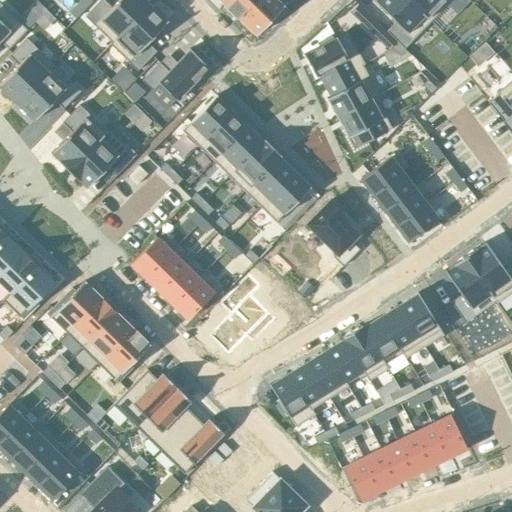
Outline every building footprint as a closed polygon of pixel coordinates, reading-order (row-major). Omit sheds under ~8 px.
[(91,0),(81,0),(77,4),(83,9),(92,0),(91,0)] [(103,0),(99,0),(84,16),(111,42),(109,43),(109,44),(149,3),(145,0),(118,0),(111,8),(103,0)] [(224,5),(223,6),(231,14),(232,12),(239,19),(257,0),(226,0),(223,3),(224,5)] [(257,0),(239,19),(254,34),(255,35),(265,25),(268,28),(286,9),(283,6),(287,2),(284,0),(257,0)] [(374,0),(374,1),(395,22),(386,31),(404,48),(430,21),(408,0),(376,0),(376,1),(374,0)] [(408,0),(430,21),(450,0),(408,0)] [(0,41),(8,49),(27,29),(0,3),(0,41)] [(149,3),(109,44),(137,71),(156,51),(147,42),(167,21),(164,17),(165,16),(155,6),(153,7),(149,3)] [(77,4),(69,12),(74,18),(83,9),(77,4)] [(304,54),(303,54),(305,58),(305,59),(306,58),(308,63),(307,63),(308,64),(315,77),(316,76),(316,75),(318,74),(324,85),(363,63),(346,31),(336,37),(335,36),(334,37),(332,39),(330,35),(317,43),(318,46),(304,54)] [(389,34),(383,39),(392,48),(397,42),(389,34)] [(18,65),(0,82),(0,86),(2,89),(0,90),(10,101),(12,99),(15,102),(53,64),(26,38),(8,56),(18,65)] [(397,42),(392,48),(400,56),(406,50),(397,42)] [(160,62),(142,80),(151,90),(158,83),(176,100),(194,82),(197,84),(207,74),(204,71),(208,67),(190,49),(169,71),(160,62)] [(363,63),(324,85),(330,95),(326,97),(327,99),(328,98),(333,108),(332,108),(333,109),(333,108),(336,113),(335,113),(335,114),(336,113),(338,117),(378,95),(362,65),(364,64),(363,63)] [(53,64),(15,102),(33,119),(32,120),(33,121),(54,99),(63,108),(80,91),(70,81),(67,84),(50,68),(54,65),(53,64)] [(497,95),(488,103),(504,122),(511,114),(511,78),(496,93),(497,95)] [(427,79),(422,85),(430,94),(436,88),(427,79)] [(216,95),(181,130),(197,146),(232,111),(229,108),(228,107),(225,105),(225,104),(224,104),(216,96),(217,96),(217,95),(216,95)] [(378,95),(338,117),(340,120),(339,121),(340,121),(342,125),(342,126),(343,126),(348,136),(347,136),(348,137),(352,135),(358,146),(391,128),(375,98),(379,95),(378,95)] [(70,132),(50,153),(51,154),(52,153),(58,159),(57,160),(67,170),(107,129),(105,130),(78,104),(61,123),(70,132)] [(232,111),(197,146),(213,161),(247,126),(244,123),(244,122),(243,123),(241,120),(241,119),(240,119),(232,111)] [(247,126),(213,161),(228,176),(264,139),(263,139),(262,140),(260,138),(259,137),(259,138),(256,135),(256,134),(255,134),(247,126)] [(107,129),(67,170),(78,180),(79,179),(86,186),(85,187),(86,188),(106,166),(115,175),(136,154),(126,144),(125,146),(107,129)] [(428,137),(422,142),(430,152),(436,147),(428,137)] [(264,139),(228,176),(244,191),(280,154),(277,152),(277,151),(276,151),(273,148),(274,148),(273,147),(273,148),(264,139)] [(436,147),(430,152),(437,161),(443,157),(436,147)] [(280,154),(244,191),(259,206),(293,171),(285,163),(286,163),(285,162),(284,163),(281,160),(282,159),(281,158),(281,159),(279,157),(280,155),(280,154)] [(389,157),(360,179),(372,195),(401,173),(389,157)] [(165,162),(159,168),(168,176),(173,171),(165,162)] [(138,166),(128,177),(135,184),(146,174),(138,166)] [(451,168),(445,172),(453,182),(459,177),(451,168)] [(173,171),(168,176),(176,185),(182,179),(173,171)] [(293,171),(259,206),(275,222),(310,186),(309,185),(309,186),(306,184),(307,183),(306,182),(305,183),(302,180),(303,179),(302,179),(302,180),(293,171)] [(401,173),(372,195),(384,210),(413,188),(401,173)] [(459,177),(453,182),(460,192),(466,187),(459,177)] [(413,188),(384,210),(396,225),(425,203),(413,188)] [(196,193),(190,198),(198,207),(204,201),(196,193)] [(204,201),(198,207),(207,215),(213,209),(204,201)] [(351,241),(357,234),(339,217),(341,214),(328,201),(306,224),(336,253),(333,257),(342,266),(359,249),(351,241)] [(425,203),(396,225),(408,242),(437,219),(425,203)] [(194,210),(188,216),(197,224),(202,218),(194,210)] [(219,216),(214,222),(223,230),(228,225),(219,216)] [(202,218),(197,224),(205,233),(211,227),(202,218)] [(234,232),(229,238),(238,246),(243,240),(234,232)] [(8,233),(0,240),(0,272),(21,250),(14,243),(16,240),(8,233)] [(156,237),(130,264),(145,278),(170,252),(156,237)] [(221,237),(216,242),(224,251),(230,245),(221,237)] [(475,248),(464,256),(497,303),(511,291),(511,258),(501,266),(484,242),(483,242),(484,243),(476,249),(475,248)] [(230,245),(224,251),(233,259),(239,254),(230,245)] [(21,250),(0,272),(0,284),(8,292),(1,299),(3,301),(39,263),(31,255),(29,258),(21,250)] [(170,252),(145,278),(158,291),(184,265),(170,252)] [(444,270),(443,270),(461,295),(450,302),(465,322),(495,301),(496,303),(497,303),(464,256),(452,264),(453,266),(445,271),(444,270)] [(39,263),(3,301),(22,319),(48,293),(45,291),(53,282),(37,266),(39,264),(39,263)] [(184,265),(158,291),(172,304),(198,278),(184,265)] [(238,314),(217,337),(237,356),(255,337),(261,343),(283,321),(259,298),(269,287),(256,274),(228,304),(238,314)] [(198,278),(172,304),(187,319),(212,293),(198,278)] [(71,288),(46,314),(49,316),(49,317),(50,317),(65,332),(100,296),(84,280),(74,291),(71,288)] [(328,280),(306,302),(314,310),(341,293),(328,280)] [(416,294),(398,305),(424,347),(443,335),(420,297),(420,296),(419,296),(417,292),(416,293),(416,294)] [(100,296),(65,332),(81,347),(116,311),(115,311),(117,310),(109,302),(107,303),(100,296)] [(390,310),(380,316),(406,358),(424,347),(398,305),(395,307),(394,307),(394,308),(391,310),(390,309),(390,310)] [(116,311),(81,347),(96,362),(131,327),(116,311)] [(361,325),(360,326),(387,369),(388,369),(384,363),(401,352),(405,358),(406,358),(380,316),(370,323),(370,322),(369,323),(366,325),(365,325),(365,326),(362,327),(361,325)] [(5,326),(0,331),(0,336),(3,340),(12,331),(5,326)] [(352,331),(342,337),(369,380),(387,369),(360,326),(357,328),(356,327),(356,328),(353,331),(352,330),(352,331)] [(131,327),(96,362),(113,379),(114,380),(117,382),(142,357),(139,354),(149,344),(148,342),(148,343),(131,327)] [(20,334),(12,343),(23,354),(32,345),(20,334)] [(335,344),(325,350),(347,386),(364,375),(368,381),(369,380),(342,337),(341,338),(342,340),(340,341),(339,341),(339,342),(335,344),(335,343),(334,344),(335,344)] [(316,355),(306,362),(328,397),(347,386),(325,350),(321,352),(320,352),(321,353),(317,355),(316,355)] [(298,367),(288,373),(314,414),(311,408),(328,397),(306,362),(303,364),(303,363),(302,364),(299,366),(298,366),(298,367)] [(448,364),(438,369),(441,376),(452,371),(448,364)] [(47,366),(41,372),(50,380),(56,374),(47,366)] [(146,369),(112,404),(136,428),(176,387),(161,373),(156,378),(146,369)] [(438,369),(427,375),(431,382),(441,376),(438,369)] [(269,383),(268,384),(278,400),(276,401),(283,413),(285,412),(294,426),(314,414),(288,373),(285,375),(284,375),(284,376),(281,378),(280,377),(279,378),(280,378),(270,384),(269,383)] [(56,374),(50,380),(59,389),(64,383),(56,374)] [(42,381),(36,386),(45,395),(50,389),(42,381)] [(409,383),(399,388),(402,395),(413,390),(409,383)] [(176,387),(136,428),(159,450),(193,415),(185,406),(191,401),(176,387)] [(399,388),(388,394),(392,401),(402,395),(399,388)] [(50,389),(45,395),(53,403),(59,398),(50,389)] [(428,390),(417,395),(420,402),(431,397),(428,390)] [(417,395),(406,400),(409,407),(420,402),(417,395)] [(370,402),(360,407),(363,414),(374,409),(370,402)] [(7,404),(0,411),(0,441),(22,419),(7,404)] [(97,404),(86,415),(95,424),(100,418),(105,413),(97,404)] [(393,406),(382,411),(386,418),(397,413),(393,406)] [(69,407),(63,413),(72,421),(78,416),(69,407)] [(360,407),(349,412),(353,420),(363,414),(360,407)] [(382,411),(372,417),(375,424),(386,418),(382,411)] [(449,414),(431,423),(447,457),(466,448),(449,414)] [(193,415),(159,450),(183,473),(223,433),(207,418),(202,423),(193,415)] [(78,416),(72,421),(81,430),(86,424),(78,416)] [(100,418),(95,424),(103,431),(108,426),(100,418)] [(22,419),(0,441),(0,448),(10,458),(36,432),(22,419)] [(431,423),(414,432),(430,465),(447,457),(431,423)] [(359,424),(348,429),(352,436),(363,431),(359,424)] [(334,426),(323,431),(327,438),(337,433),(334,426)] [(92,429),(86,435),(95,443),(100,437),(92,429)] [(348,429),(338,434),(341,441),(352,436),(348,429)] [(323,431),(313,436),(316,443),(327,438),(323,431)] [(36,432),(10,458),(24,472),(49,445),(36,432)] [(414,432),(396,440),(413,473),(430,465),(414,432)] [(396,440),(379,448),(396,482),(413,473),(396,440)] [(49,445),(24,472),(37,485),(63,459),(49,445)] [(379,448),(362,457),(378,490),(396,482),(379,448)] [(138,455),(133,461),(141,469),(147,463),(138,455)] [(362,457),(344,466),(360,499),(378,490),(362,457)] [(63,459),(37,485),(52,499),(77,473),(63,459)] [(147,463),(141,469),(150,477),(155,472),(147,463)] [(106,467),(79,494),(94,508),(90,511),(138,511),(115,489),(122,483),(106,467)] [(271,471),(244,500),(256,511),(300,511),(308,505),(291,488),(290,490),(271,471)] [(196,511),(188,503),(178,511),(209,511),(204,506),(197,511),(196,511)]
